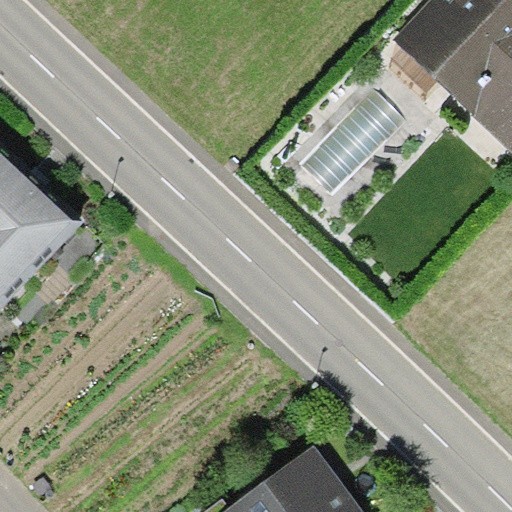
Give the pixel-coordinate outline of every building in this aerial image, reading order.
[(511,0),(428,0),(392,38),(511,151),(511,150),(511,0)] [(407,120),(374,88),(299,163),(332,195),(407,120)] [(0,309),(84,222),(0,142),(0,309)] [(363,511),(314,445),(229,507),(222,511),(363,511)] [(222,511),(229,507),(222,500),(205,511),(222,511)]
